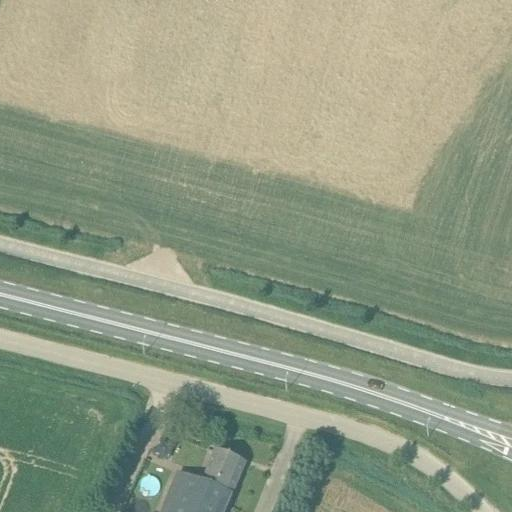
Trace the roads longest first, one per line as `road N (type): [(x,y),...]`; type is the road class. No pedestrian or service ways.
road 1 (primary): [(511,445),(360,388),(0,295)]
road 2 (unclassified): [(476,511),(414,457),(364,437),(0,339)]
